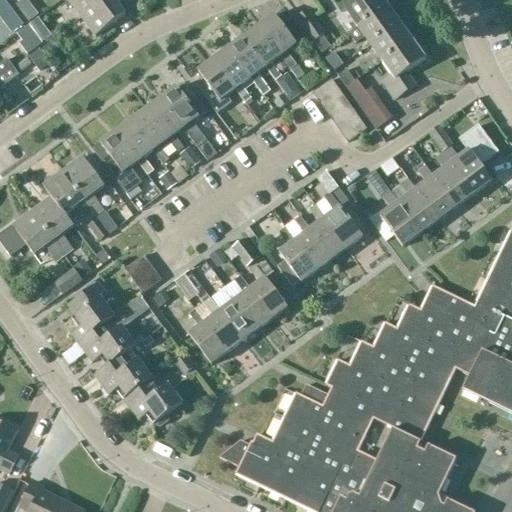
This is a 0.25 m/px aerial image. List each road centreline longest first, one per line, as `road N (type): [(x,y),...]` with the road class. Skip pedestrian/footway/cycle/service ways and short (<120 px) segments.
road 1 (residential): [(154,270),(169,259),(176,234),(321,130),(354,176),(491,80)]
road 2 (residential): [(224,511),(110,452),(0,306)]
road 3 (residential): [(0,137),(131,41),(210,7)]
